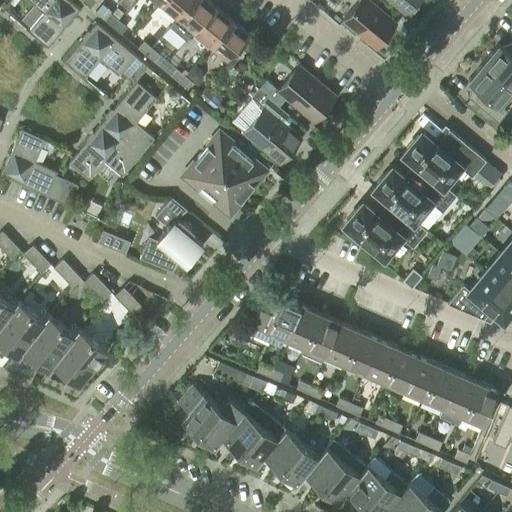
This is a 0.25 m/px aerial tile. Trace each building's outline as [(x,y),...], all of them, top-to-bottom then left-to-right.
[(79,7),(70,0),(30,0),(42,10),(27,28),(47,45),(79,7)] [(175,17),(188,0),(161,0),(158,3),(175,17)] [(191,31),(214,3),(210,0),(188,0),(175,17),(191,31)] [(395,21),(369,0),(357,0),(342,18),(375,45),(395,21)] [(414,0),(395,0),(407,9),(414,0)] [(208,44),(231,17),(214,3),(191,31),(208,44)] [(112,25),(118,18),(109,11),(104,18),(112,25)] [(225,59),(248,32),(231,17),(208,44),(225,59)] [(126,25),(118,18),(112,25),(120,31),(126,25)] [(147,63),(95,21),(64,59),(83,75),(99,57),(117,73),(120,69),(133,79),(147,63)] [(151,46),(143,39),(137,46),(145,52),(151,46)] [(511,39),(505,48),(498,42),(483,59),(511,83),(511,39)] [(153,59),(159,53),(151,46),(145,52),(153,59)] [(499,102),(511,86),(511,83),(483,59),(467,78),(475,84),(466,94),(497,120),(507,109),(499,102)] [(334,93),(298,63),(278,88),(265,77),(257,86),(258,87),(278,104),(285,95),(313,119),(334,93)] [(178,80),(184,73),(176,67),(170,73),(178,80)] [(186,87),(192,80),(184,73),(178,80),(186,87)] [(135,120),(155,95),(136,79),(99,123),(137,155),(153,135),(135,120)] [(300,135),(272,112),(278,104),(258,87),(231,119),(279,160),(300,135)] [(137,155),(99,123),(68,160),(88,177),(103,158),(121,174),(137,155)] [(56,169),(39,161),(34,159),(44,137),(21,126),(0,171),(67,202),(76,184),(54,173),(56,169)] [(485,157),(448,126),(435,142),(423,131),(421,134),(417,131),(404,147),(407,150),(405,153),(418,163),(418,162),(443,183),(459,164),(471,174),(485,157)] [(264,168),(256,161),(218,130),(182,172),(229,211),(264,168)] [(455,193),(443,183),(418,162),(418,163),(406,177),(393,167),(391,170),(388,167),(375,182),(378,185),(376,188),(388,198),(389,198),(413,219),(414,218),(429,199),(441,210),(455,193)] [(502,184),(497,191),(503,196),(509,189),(502,184)] [(426,228),(414,218),(413,219),(389,198),(388,198),(376,212),(364,202),(362,205),(358,202),(345,218),(348,220),(346,223),(383,254),(399,234),(412,245),(426,228)] [(185,263),(202,242),(191,233),(194,229),(163,203),(154,215),(167,225),(156,237),(148,234),(139,255),(172,269),(177,256),(185,263)] [(475,217),(469,225),(480,234),(486,226),(475,217)] [(19,248),(1,229),(0,229),(0,245),(10,257),(19,248)] [(111,233),(102,229),(97,240),(106,244),(111,233)] [(458,230),(451,238),(462,247),(469,240),(458,230)] [(511,235),(499,251),(511,261),(511,235)] [(50,262),(32,243),(22,251),(40,271),(50,262)] [(511,261),(499,251),(484,269),(511,292),(511,261)] [(80,276),(62,257),(53,265),(71,285),(80,276)] [(431,262),(426,274),(434,278),(440,265),(431,262)] [(411,285),(420,274),(412,268),(403,279),(411,285)] [(511,313),(511,312),(511,292),(484,269),(469,286),(463,281),(447,300),(482,316),(483,315),(482,314),(489,306),(490,307),(503,317),(509,310),(511,313)] [(110,290),(92,270),(83,279),(101,299),(110,290)] [(141,304),(122,285),(113,293),(131,313),(141,304)] [(284,335),(299,302),(278,293),(277,295),(268,291),(266,297),(263,296),(248,331),(279,345),(284,335)] [(0,321),(18,299),(17,297),(16,298),(14,296),(10,297),(7,300),(0,294),(0,321)] [(17,353),(49,313),(47,311),(46,312),(44,310),(40,311),(38,314),(18,299),(0,321),(0,341),(1,343),(3,345),(6,346),(9,346),(17,353)] [(304,344),(319,310),(299,302),(284,335),(304,344)] [(323,353),(338,319),(319,310),(304,344),(323,353)] [(51,360),(79,326),(77,325),(77,326),(74,324),(70,325),(68,328),(49,313),(17,353),(22,347),(29,353),(30,355),(32,357),(34,359),(36,360),(39,361),(47,367),(52,361),(51,360)] [(343,361),(358,328),(338,319),(323,353),(343,361)] [(78,380),(110,341),(108,339),(107,340),(105,338),(101,339),(98,342),(79,326),(51,360),(52,361),(59,367),(60,369),(62,371),(64,373),(67,374),(69,375),(78,382),(79,381),(78,380)] [(363,370),(378,336),(358,328),(343,361),(363,370)] [(383,378),(397,345),(378,336),(363,370),(383,378)] [(403,387),(418,354),(397,345),(383,378),(403,387)] [(423,396),(437,362),(418,354),(403,387),(423,396)] [(244,370),(218,359),(214,369),(239,380),(240,378),(244,370)] [(267,374),(270,366),(259,361),(256,369),(267,374)] [(442,404),(457,371),(437,362),(423,396),(442,404)] [(279,379),(282,371),(270,366),(267,374),(279,379)] [(248,384),(252,374),(244,370),(240,378),(239,380),(248,384)] [(462,413),(477,379),(457,371),(442,404),(462,413)] [(307,391),(310,383),(299,378),(295,386),(307,391)] [(483,422),(497,388),(477,379),(462,413),(483,422)] [(196,431),(219,404),(202,389),(191,381),(176,399),(187,407),(179,417),(196,431)] [(318,396),(322,388),(310,383),(307,391),(318,396)] [(281,396),(285,388),(276,384),(272,392),(281,396)] [(291,401),(295,393),(285,388),(281,396),(291,401)] [(236,418),(235,417),(243,408),(227,394),(219,404),(196,431),(214,445),(222,436),(221,435),(236,418)] [(346,408),(350,400),(338,395),(335,403),(346,408)] [(237,449),(268,412),(251,398),(243,408),(235,417),(236,418),(221,435),(222,436),(237,449)] [(358,413),(361,405),(350,400),(346,408),(358,413)] [(323,414),(326,406),(317,402),(313,410),(323,414)] [(511,434),(511,405),(508,403),(492,440),(505,446),(510,434),(511,434)] [(333,419),(336,411),(326,406),(323,414),(333,419)] [(276,435),(284,425),(268,412),(237,449),(255,463),(263,454),(262,453),(277,436),(276,435)] [(386,426),(389,418),(378,413),(374,421),(386,426)] [(397,431),(401,423),(389,418),(386,426),(397,431)] [(364,432),(368,424),(358,420),(355,428),(364,432)] [(374,436),(377,428),(368,424),(364,432),(374,436)] [(279,467),(302,440),(284,425),(276,435),(277,436),(262,453),(263,454),(279,467)] [(425,443),(429,435),(418,430),(414,438),(425,443)] [(437,448),(441,440),(429,435),(425,443),(437,448)] [(320,485),(349,450),(332,436),(318,453),(318,454),(304,471),(304,472),(320,485)] [(405,450),(409,442),(399,438),(396,446),(405,450)] [(318,454),(318,453),(302,440),(279,467),(296,481),(304,472),(304,471),(318,454)] [(415,454),(419,446),(409,442),(405,450),(415,454)] [(465,460),(469,452),(457,447),(453,455),(465,460)] [(359,472),(359,471),(365,464),(349,450),(320,485),(337,499),(345,490),(345,489),(359,472)] [(361,503),(391,468),(373,454),(365,464),(359,471),(359,472),(345,489),(345,490),(361,503)] [(447,468),(450,460),(441,456),(437,464),(447,468)] [(457,472),(460,464),(450,460),(447,468),(457,472)] [(401,490),(400,489),(406,482),(391,468),(361,503),(372,511),(383,511),(387,508),(386,507),(401,490)] [(496,490),(500,482),(490,477),(487,486),(496,490)] [(391,511),(410,511),(425,494),(408,479),(406,482),(400,489),(401,490),(386,507),(387,508),(391,511)] [(506,494),(510,486),(500,482),(496,490),(506,494)] [(439,511),(443,508),(450,499),(433,485),(425,494),(410,511),(439,511)] [(470,511),(458,501),(448,511),(470,511)]
